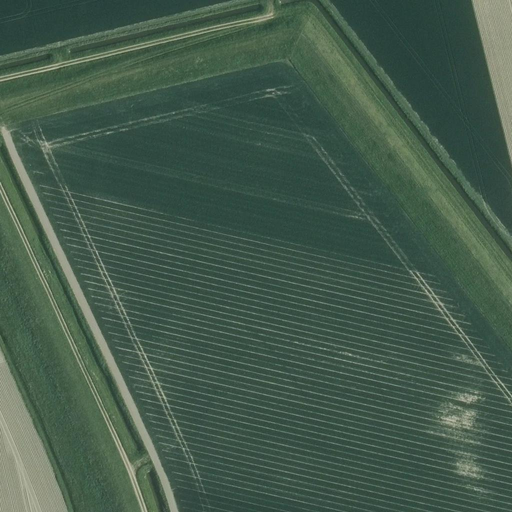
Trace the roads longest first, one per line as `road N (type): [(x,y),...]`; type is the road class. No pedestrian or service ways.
road 1 (track): [(149,511),(0,179)]
road 2 (track): [(288,10),(307,6),(511,273)]
road 3 (track): [(0,128),(288,10)]
road 4 (track): [(288,10),(0,80)]
